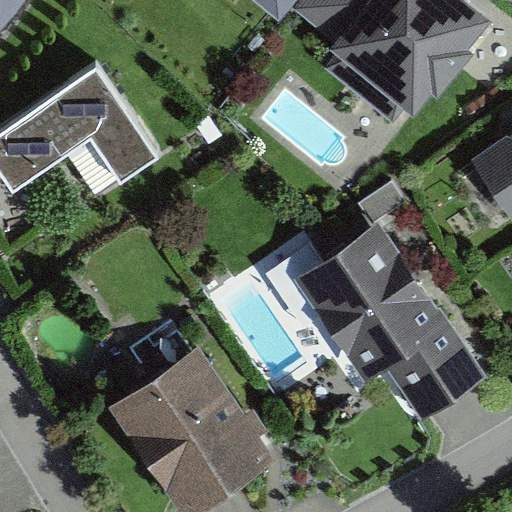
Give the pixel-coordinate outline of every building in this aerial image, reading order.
[(0,0),(0,39),(32,0),(0,0)] [(281,0),(293,9),(301,0),(281,0)] [(301,0),(293,9),(340,49),(333,57),(415,127),(498,30),(462,0),(301,0)] [(166,154),(103,62),(0,132),(0,156),(22,190),(99,138),(128,180),(166,154)] [(511,134),(478,161),(511,205),(511,134)] [(294,280),(365,392),(394,374),(428,420),(492,373),(382,223),(333,259),(331,257),(294,280)] [(221,511),(296,465),(224,352),(131,412),(195,511),(221,511)]
